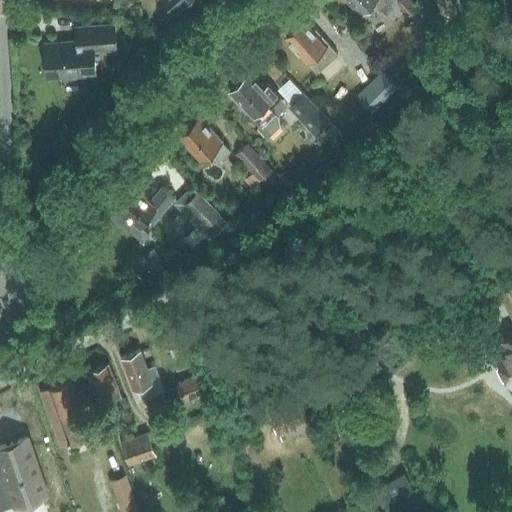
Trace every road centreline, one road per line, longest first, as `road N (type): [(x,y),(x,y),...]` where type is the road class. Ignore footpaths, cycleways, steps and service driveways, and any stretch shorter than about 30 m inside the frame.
road 1 (residential): [(3,321),(106,145),(256,0)]
road 2 (residential): [(0,19),(0,222)]
road 3 (residential): [(139,315),(0,379)]
